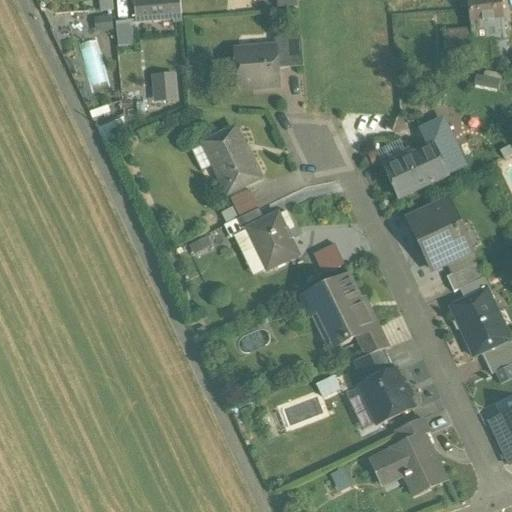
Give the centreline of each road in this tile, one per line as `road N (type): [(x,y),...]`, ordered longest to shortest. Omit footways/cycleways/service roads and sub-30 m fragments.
road 1 (track): [(262,511),(20,0)]
road 2 (residential): [(501,503),(337,143)]
